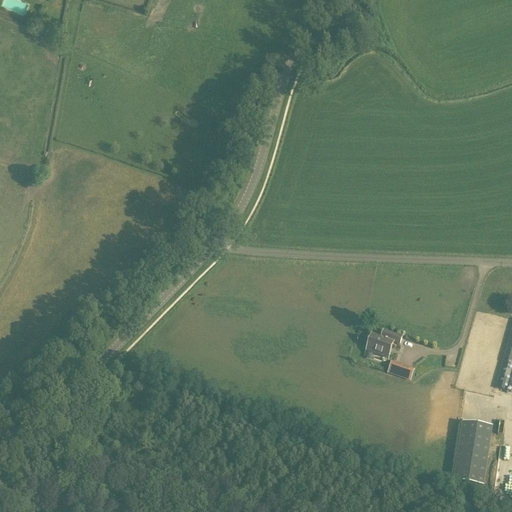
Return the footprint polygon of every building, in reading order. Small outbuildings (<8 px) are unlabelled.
[(511,328),(496,389),(507,392),(507,388),(511,389),(511,328)] [(389,333),(387,340),(373,335),(367,351),(389,359),(394,343),(400,345),(403,338),(389,333)] [(415,371),(391,363),(387,375),(410,383),(415,371)] [(462,422),(453,482),(484,487),(493,427),(462,422)] [(113,511),(117,504),(110,502),(106,511),(113,511)]
